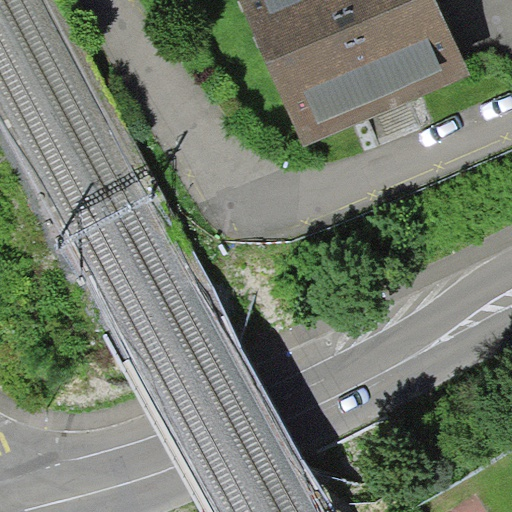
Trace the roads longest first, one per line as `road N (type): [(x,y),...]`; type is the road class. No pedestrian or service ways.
road 1 (tertiary): [(0,511),(148,476),(385,365),(511,272)]
road 2 (residential): [(106,0),(241,237),(511,119)]
